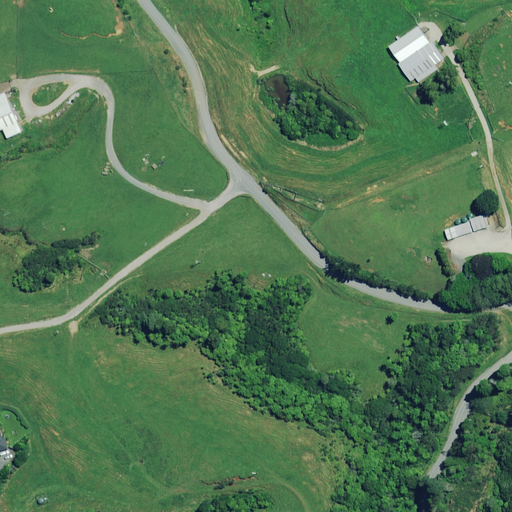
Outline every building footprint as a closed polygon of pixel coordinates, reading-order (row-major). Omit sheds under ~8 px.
[(420,83),(439,69),(436,65),(446,58),(433,40),(431,42),(421,26),(391,47),(402,63),(400,64),(412,82),(417,79),(420,83)] [(23,132),(5,93),(0,95),(0,131),(5,129),(9,139),(23,132)] [(476,217),(474,212),(467,214),(468,216),(453,220),(456,227),(472,222),(471,219),(476,217)] [(456,227),(446,230),(449,240),(481,229),(482,229),(487,228),(484,216),(471,219),(472,222),(456,227)] [(0,451),(8,449),(5,437),(2,438),(0,428),(0,451)]
